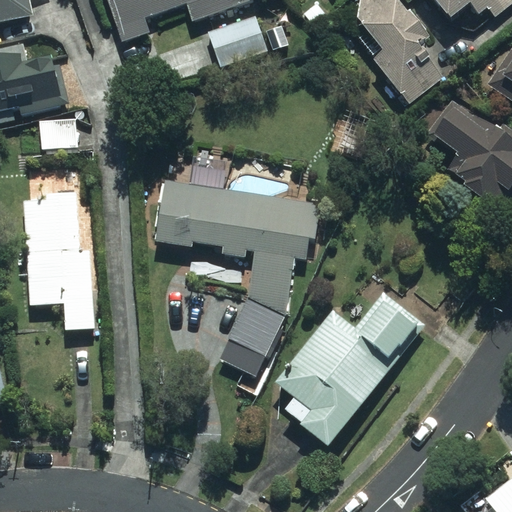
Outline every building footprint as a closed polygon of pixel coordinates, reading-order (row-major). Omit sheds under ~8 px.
[(0,0),(0,27),(34,20),(29,0),(0,0)] [(107,0),(122,45),(151,36),(146,19),(187,6),(193,26),(255,6),(253,0),(107,0)] [(443,84),(418,54),(430,44),(393,0),(364,0),(349,13),(387,58),(376,67),(411,110),(443,84)] [(479,20),(489,12),(497,21),(511,8),(511,0),(430,0),(451,24),(469,9),(479,20)] [(257,20),(209,38),(223,74),(271,56),(257,20)] [(51,60),(27,66),(22,47),(0,52),(0,117),(18,113),(20,121),(63,110),(51,60)] [(511,52),(487,91),(511,108),(511,52)] [(511,195),(511,137),(500,129),(495,136),(452,106),(429,139),(459,160),(447,177),(499,213),(511,195)] [(78,126),(40,126),(40,153),(78,154),(78,126)] [(193,247),(224,252),(223,259),(245,262),(246,255),(255,257),(249,299),(286,320),(292,263),(313,266),(322,208),(168,184),(158,246),(192,252),(193,247)] [(66,306),(67,334),(95,333),(91,257),(81,257),(78,201),(25,204),(31,308),(66,306)] [(356,332),(334,315),(275,390),(297,407),(287,420),(329,453),(425,331),(383,298),(356,332)] [(511,511),(511,481),(489,501),(482,493),(460,511),(511,511)]
